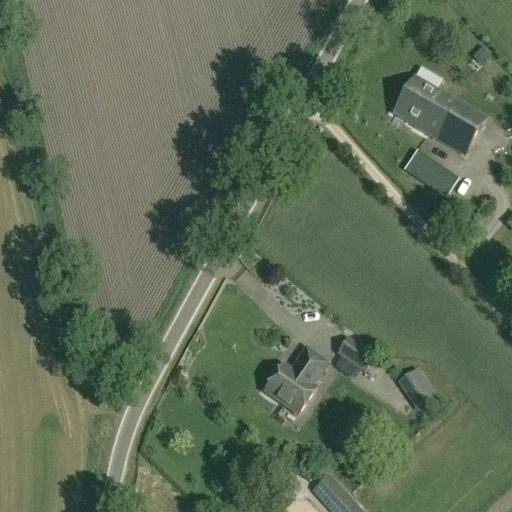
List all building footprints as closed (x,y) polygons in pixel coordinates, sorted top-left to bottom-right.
[(478,53),(486,65),(497,58),(489,46),(478,53)] [(424,67),(420,75),(442,86),(446,78),(424,67)] [(467,156),(487,122),(415,81),(396,115),(467,156)] [(449,177),(418,154),(406,171),(437,194),(449,177)] [(366,375),(377,360),(350,342),(339,357),(366,375)] [(313,390),(329,367),(307,352),(292,374),(284,369),(266,395),(301,419),(319,394),(313,390)] [(439,403),(419,372),(398,386),(419,417),(439,403)] [(330,511),(362,511),(331,477),(314,493),(330,511)]
